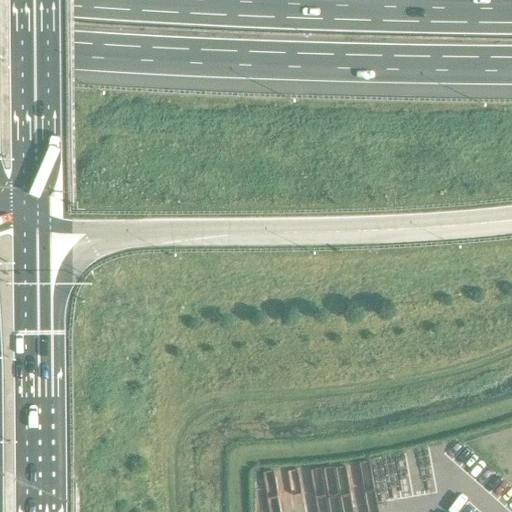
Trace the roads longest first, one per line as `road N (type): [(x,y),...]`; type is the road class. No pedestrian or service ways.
road 1 (motorway): [(0,51),(511,71)]
road 2 (motorway): [(122,228),(511,214)]
road 3 (track): [(511,302),(179,332)]
road 4 (motorway): [(511,9),(201,0)]
road 5 (primary): [(36,190),(34,0)]
road 6 (primary): [(39,511),(38,333)]
road 7 (motorway): [(38,333),(68,267),(122,228)]
